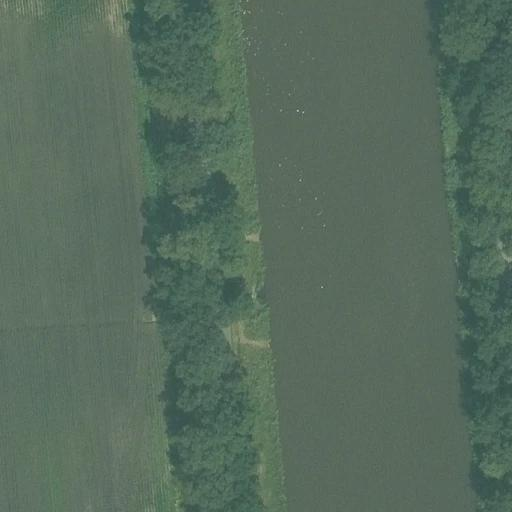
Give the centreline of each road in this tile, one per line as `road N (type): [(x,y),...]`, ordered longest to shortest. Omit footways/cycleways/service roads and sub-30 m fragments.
road 1 (unclassified): [(231,511),(182,0)]
road 2 (unclassified): [(511,349),(502,237),(511,129)]
